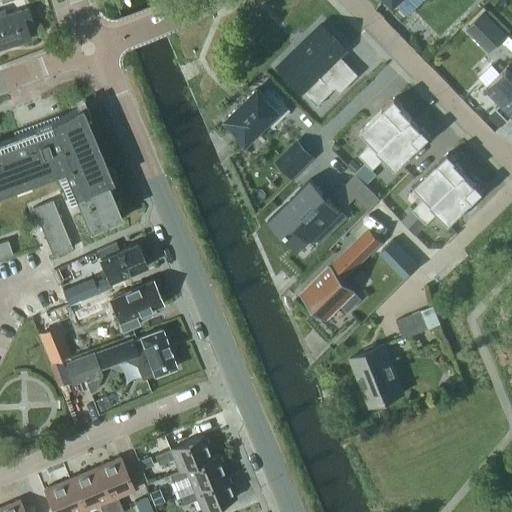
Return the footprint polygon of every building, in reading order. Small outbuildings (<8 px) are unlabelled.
[(32,25),(27,8),(0,16),(0,47),(29,39),(26,27),(32,25)] [(466,29),(489,52),(505,35),(483,12),(466,29)] [(278,66),(304,92),(313,102),(317,106),(319,105),(314,100),(310,95),(326,79),(339,92),(357,74),(354,76),(336,57),(345,49),(342,45),(321,24),(278,66)] [(483,83),(501,101),(495,107),(508,119),(511,115),(511,72),(506,66),(487,85),(484,82),(483,83)] [(255,89),(224,119),(246,141),(266,121),(275,112),(281,118),(290,109),(269,88),(261,95),(255,89)] [(372,142),(360,155),(366,161),(411,118),(412,117),(401,106),(402,105),(395,97),(361,130),(372,142)] [(0,191),(56,171),(68,200),(74,197),(89,232),(121,218),(106,182),(112,180),(80,105),(59,117),(50,122),(15,135),(0,140),(0,191)] [(411,118),(366,161),(373,168),(384,157),(396,168),(430,135),(422,128),(421,129),(411,118)] [(300,141),(290,151),(295,156),(306,146),(300,141)] [(454,160),(456,159),(448,152),(414,185),(426,197),(413,209),(419,216),(465,171),(454,160)] [(475,183),(464,173),(466,172),(465,171),(419,216),(426,222),(437,211),(449,223),(483,190),(476,182),(475,183)] [(313,176),(271,216),(272,217),(275,215),(304,244),(343,206),(313,176)] [(51,199),(42,203),(44,210),(54,205),(51,199)] [(42,203),(32,207),(35,214),(44,210),(42,203)] [(54,205),(44,210),(47,216),(57,212),(54,205)] [(44,210),(35,214),(37,220),(47,216),(44,210)] [(57,212),(47,216),(50,223),(60,219),(57,212)] [(47,216),(37,220),(40,227),(50,223),(47,216)] [(60,219),(50,223),(53,229),(63,225),(60,219)] [(50,223),(40,227),(43,234),(53,229),(50,223)] [(63,225),(53,229),(56,236),(65,232),(63,225)] [(53,229),(43,234),(46,240),(56,236),(53,229)] [(65,232),(56,236),(58,243),(68,239),(65,232)] [(56,236),(46,240),(49,247),(58,243),(56,236)] [(381,249),(406,274),(418,263),(393,238),(381,249)] [(7,239),(0,241),(0,248),(0,249),(10,246),(7,239)] [(58,243),(49,247),(52,255),(72,247),(68,239),(58,243)] [(344,276),(368,252),(356,240),(331,264),(330,263),(301,293),(326,318),(338,306),(345,313),(358,300),(351,293),(356,289),(344,276)] [(107,276),(93,282),(97,291),(111,285),(109,281),(146,266),(136,242),(99,258),(107,276)] [(10,246),(0,249),(3,256),(12,253),(10,246)] [(91,278),(62,290),(67,303),(96,291),(91,278)] [(108,287),(53,309),(57,319),(59,322),(110,301),(122,329),(137,322),(134,314),(161,302),(151,279),(126,290),(122,281),(108,287)] [(421,309),(395,320),(403,338),(428,327),(421,309)] [(58,326),(39,333),(50,361),(68,354),(58,326)] [(117,343),(102,349),(95,351),(100,367),(123,359),(136,364),(142,378),(154,374),(175,366),(161,328),(118,344),(117,343)] [(384,343),(350,357),(370,406),(403,392),(384,343)] [(71,385),(101,374),(93,352),(62,363),(60,359),(49,363),(57,386),(70,381),(71,385)] [(203,434),(154,455),(158,464),(173,458),(178,469),(178,470),(212,456),(212,455),(203,434)] [(178,470),(178,469),(168,474),(172,483),(188,477),(192,488),(193,489),(226,475),(217,453),(212,455),(212,456),(178,470)] [(103,463),(94,467),(112,511),(122,511),(123,511),(117,496),(133,489),(119,456),(103,463)] [(141,467),(152,463),(149,456),(138,460),(141,467)] [(99,503),(102,511),(112,511),(94,467),(69,478),(82,510),(83,510),(99,503)] [(196,498),(202,511),(235,497),(226,475),(193,489),(192,488),(177,495),(181,504),(196,498)] [(53,511),(83,511),(83,510),(82,510),(69,478),(43,489),(53,511)] [(158,488),(149,492),(154,503),(163,499),(158,488)] [(0,511),(24,511),(19,499),(0,506),(0,511)]
